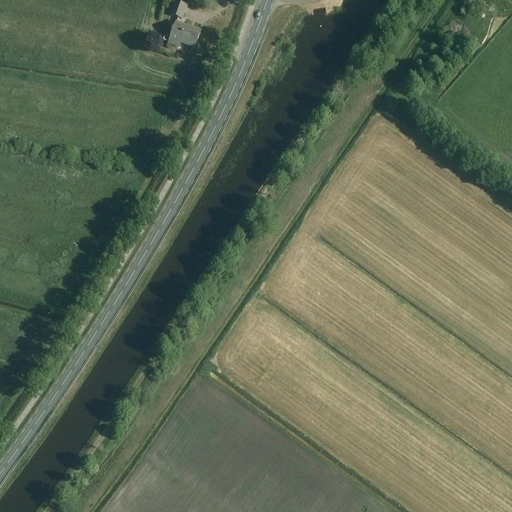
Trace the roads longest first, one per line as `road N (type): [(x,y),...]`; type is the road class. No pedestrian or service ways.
road 1 (track): [(399,0),(44,511)]
road 2 (primary): [(0,472),(163,221),(224,107),(266,0)]
